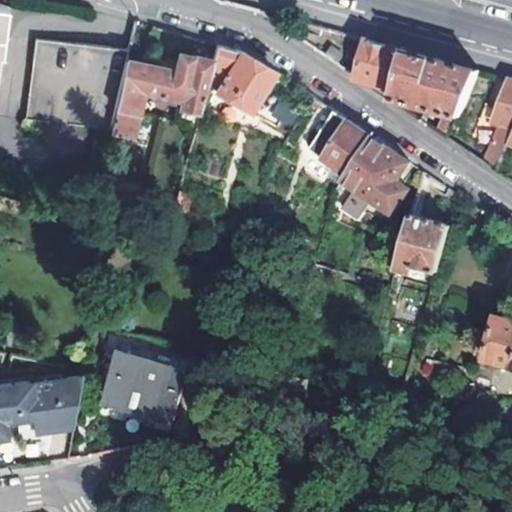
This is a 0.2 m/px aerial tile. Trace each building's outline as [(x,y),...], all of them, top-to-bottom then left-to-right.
[(0,51),(4,52),(9,8),(0,6),(0,51)] [(130,58),(132,50),(39,38),(29,118),(114,129),(130,58)] [(404,49),(367,39),(366,45),(363,44),(358,46),(357,52),(360,57),(363,57),(362,60),(359,75),(358,78),(380,84),(378,92),(391,101),(392,98),(404,49)] [(215,59),(211,73),(225,79),(219,89),(251,111),(277,73),(241,50),(226,46),(219,44),(215,59)] [(404,49),(392,98),(457,115),(461,116),(481,70),(454,62),(404,49)] [(114,129),(113,132),(134,137),(145,93),(180,101),(179,105),(201,111),(211,73),(215,59),(182,51),(178,70),(130,58),(114,129)] [(496,173),(508,146),(511,137),(511,78),(496,108),(482,102),(467,134),(486,143),(479,161),(496,173)] [(283,99),(271,111),(287,127),(299,115),(283,99)] [(366,132),(335,111),(310,146),(348,172),(373,136),(366,132)] [(443,115),(435,131),(448,139),(455,121),(443,115)] [(348,172),(343,178),(356,188),(342,207),(357,217),(371,198),(392,213),(409,189),(397,180),(410,162),(373,136),(348,172)] [(104,173),(98,201),(112,204),(117,177),(104,173)] [(132,180),(117,177),(112,204),(127,207),(132,180)] [(438,272),(451,224),(412,212),(397,269),(414,274),(416,266),(438,272)] [(487,360),(511,366),(511,320),(499,317),(487,360)] [(174,416),(188,370),(124,349),(108,397),(174,416)] [(31,382),(0,386),(0,436),(6,436),(4,421),(39,415),(37,431),(74,426),(84,374),(64,377),(63,385),(32,389),(31,382)] [(288,423),(307,421),(307,417),(305,417),(306,394),(278,385),(266,426),(288,423)]
